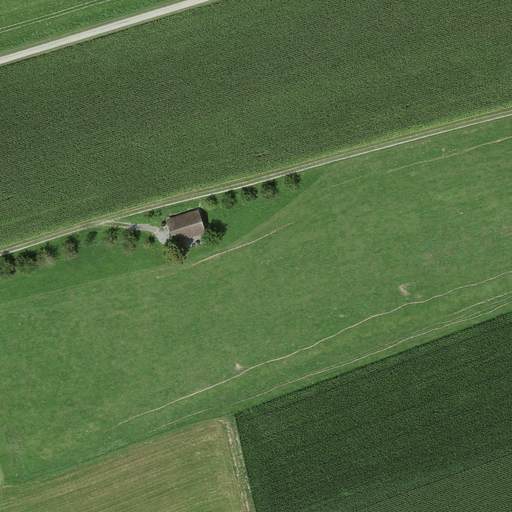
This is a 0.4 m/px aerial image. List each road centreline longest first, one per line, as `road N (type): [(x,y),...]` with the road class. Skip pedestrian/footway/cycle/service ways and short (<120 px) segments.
road 1 (track): [(0,257),(511,116)]
road 2 (track): [(0,61),(202,0)]
